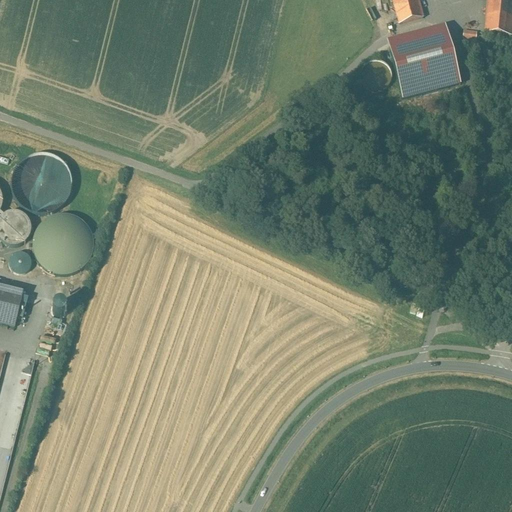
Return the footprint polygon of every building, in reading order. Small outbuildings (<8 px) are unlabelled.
[(416,0),(391,0),(399,26),(422,19),(416,0)] [(511,0),(487,0),(484,34),(501,35),(500,51),(511,52),(511,39),(511,0)] [(463,41),(476,41),(476,31),(463,31),(463,41)] [(426,39),(410,44),(389,50),(403,101),(424,95),(441,91),(458,86),(444,34),(426,39)] [(15,201),(22,210),(32,216),(44,217),(55,214),(64,207),(71,197),(72,185),(69,174),(62,164),(51,158),(39,157),(27,161),(18,168),(13,179),(12,190),(15,201)] [(0,242),(2,245),(5,247),(8,248),(11,249),(15,249),(18,248),(21,247),(24,245),(26,243),(28,240),(30,237),(31,233),(31,230),(30,227),(29,224),(28,221),(25,218),(23,216),(20,214),(17,213),(13,213),(10,213),(7,214),(4,216),(1,218),(0,219),(0,242)] [(39,228),(37,232),(35,235),(33,239),(33,243),(32,247),(32,250),(33,254),(34,258),(36,262),(38,265),(40,268),(43,271),(46,273),(50,275),(53,276),(57,277),(61,278),(65,278),(69,277),(73,276),(76,275),(80,273),(83,270),(85,268),(88,264),(90,261),(91,258),(93,254),(93,250),(93,246),(93,242),(92,238),(90,235),(89,231),(86,228),(84,225),(81,223),(77,221),(74,219),(70,218),(66,217),(62,217),(59,217),(55,218),(51,219),(48,221),(44,223),(41,226),(39,228)] [(8,264),(8,266),(9,269),(10,271),(11,273),(13,275),(15,276),(18,277),(21,277),(23,276),(25,275),(27,274),(29,272),(30,270),(31,267),(31,265),(31,262),(30,260),(28,258),(26,256),(24,255),(21,254),(19,254),(16,255),(14,256),(12,257),(10,259),(9,261),(8,264)] [(23,294),(0,288),(0,325),(14,329),(23,294)]
